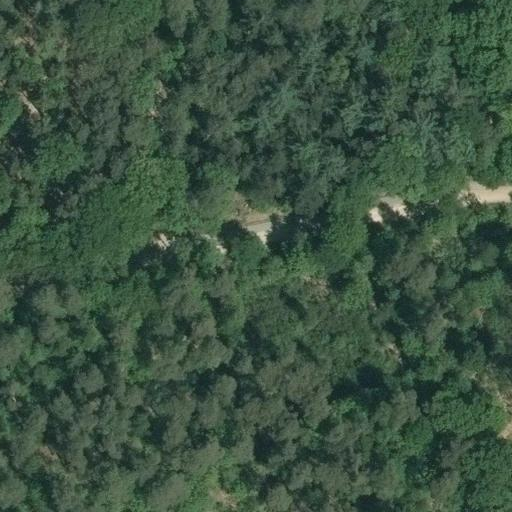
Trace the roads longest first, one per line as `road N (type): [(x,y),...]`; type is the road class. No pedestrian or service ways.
road 1 (track): [(161,261),(511,193)]
road 2 (track): [(152,0),(161,261)]
road 3 (track): [(161,261),(0,294)]
